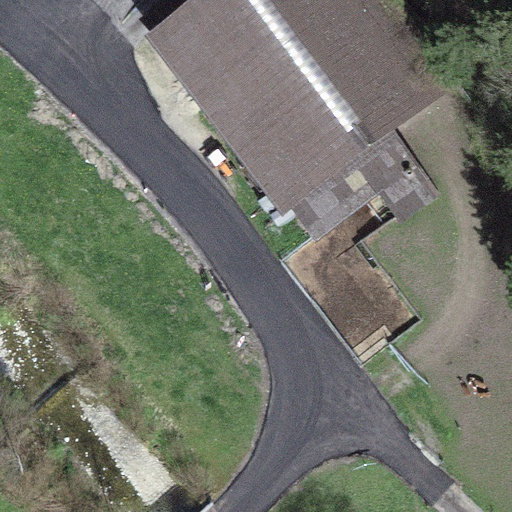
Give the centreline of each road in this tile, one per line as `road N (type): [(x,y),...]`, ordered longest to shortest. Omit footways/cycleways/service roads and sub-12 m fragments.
road 1 (unclassified): [(351,403),(191,197),(37,31)]
road 2 (unclassified): [(231,511),(351,403)]
road 3 (unclassified): [(464,511),(351,403)]
